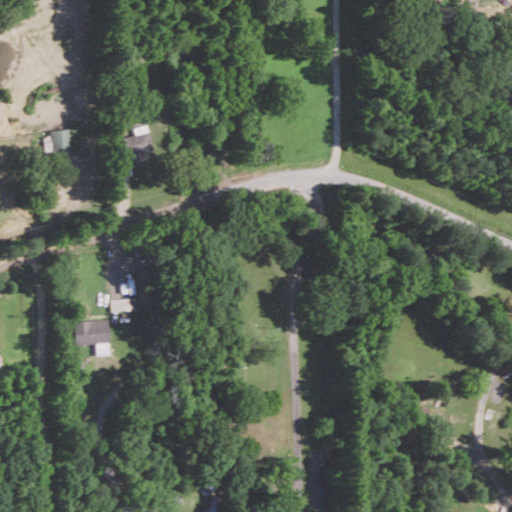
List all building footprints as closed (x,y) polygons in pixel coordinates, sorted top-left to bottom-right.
[(511,77),(506,75),(500,91),(511,96),(511,77)] [(132,126),(133,134),(121,136),(124,156),(150,152),(146,124),(132,126)] [(44,137),(43,152),(69,152),(69,129),(49,128),(49,138),(44,137)] [(108,298),(109,310),(133,309),(133,297),(108,298)] [(72,319),(73,343),(94,342),(95,353),(107,353),(106,318),(72,319)] [(207,509),(201,508),(200,511),(217,511),(221,496),(209,494),(207,509)]
